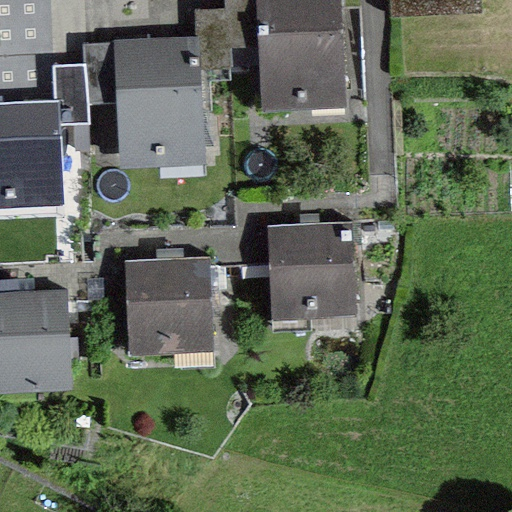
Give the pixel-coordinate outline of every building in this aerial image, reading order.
[(258,47),(256,0),(223,0),(224,17),(225,48),(258,47)] [(336,0),(256,0),(258,47),(225,48),(226,79),(257,78),(258,113),(340,111),(336,0)] [(422,14),(421,0),(391,0),(392,16),(422,14)] [(451,0),(421,0),(422,14),(452,12),(451,0)] [(479,0),(451,0),(452,12),(480,11),(479,0)] [(191,18),(192,48),(193,87),(226,86),(226,79),(225,48),(224,17),(191,18)] [(114,92),(84,93),(85,124),(87,166),(195,162),(193,87),(192,48),(113,50),(114,92)] [(113,50),(83,51),(84,71),(84,93),(114,92),(113,50)] [(52,103),(53,125),(85,124),(84,93),(84,71),(51,72),(52,103)] [(53,125),(52,103),(0,105),(0,202),(55,200),(53,125)] [(345,228),(272,230),(274,311),(347,309),(345,228)] [(202,265),(129,266),(131,348),(204,346),(202,265)] [(57,298),(0,300),(0,381),(59,380),(57,298)]
